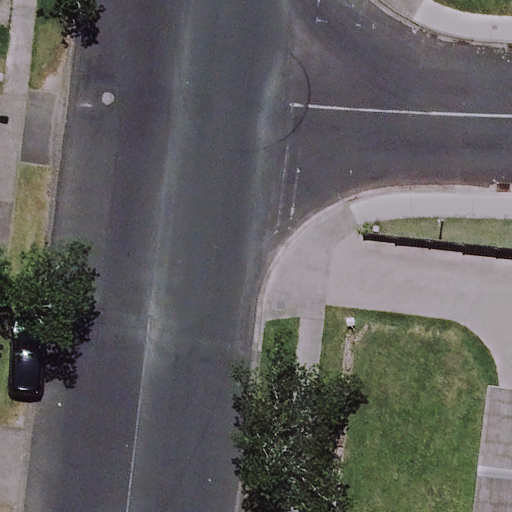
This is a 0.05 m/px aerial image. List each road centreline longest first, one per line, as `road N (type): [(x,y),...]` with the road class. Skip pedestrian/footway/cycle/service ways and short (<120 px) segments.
road 1 (residential): [(138,511),(190,76)]
road 2 (residential): [(190,76),(511,104)]
